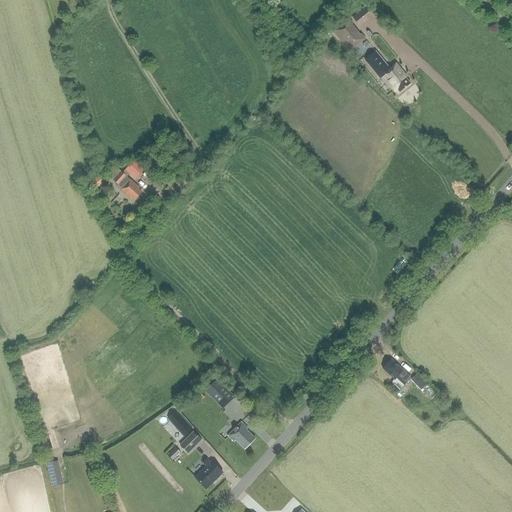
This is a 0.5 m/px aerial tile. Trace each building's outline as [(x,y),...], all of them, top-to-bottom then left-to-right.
[(353,24),(348,19),(333,31),(349,52),(365,39),(361,34),(360,35),(352,24),(353,24)] [(365,60),(378,76),(380,79),(383,77),(395,92),(397,89),(400,92),(410,84),(405,78),(406,77),(395,64),(390,69),(375,51),(365,60)] [(325,88),(329,79),(320,74),(316,83),(325,88)] [(135,160),(125,170),(134,179),(144,168),(135,160)] [(126,177),(120,171),(117,168),(109,177),(118,185),(116,186),(129,198),(131,196),(135,200),(141,193),(138,189),(139,188),(130,180),(126,177)] [(99,177),(88,185),(86,187),(90,192),(92,190),(92,191),(103,183),(99,177)] [(411,378),(391,359),(382,369),(394,380),(392,382),(400,390),(411,378)] [(421,390),(426,384),(417,374),(411,380),(421,390)] [(217,379),(205,390),(223,408),(234,397),(217,379)] [(235,398),(221,411),(229,419),(243,406),(235,398)] [(186,435),(192,430),(176,412),(170,417),(186,435)] [(250,445),(249,444),(255,438),(246,429),(247,428),(241,422),(227,436),(234,442),(235,440),(245,449),(246,448),(250,445)] [(201,441),(193,432),(179,445),(188,454),(194,448),(201,441)] [(59,459),(48,462),(54,486),(65,483),(59,459)] [(206,459),(203,463),(206,466),(195,477),(206,489),(222,473),(211,461),(210,463),(206,459)] [(267,497),(284,511),(286,511),(294,504),(276,487),(267,497)]
